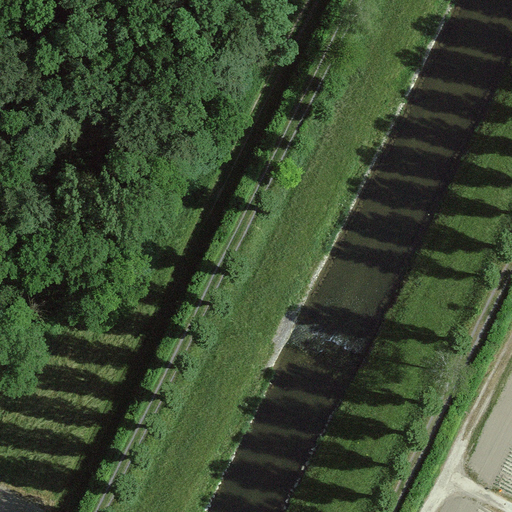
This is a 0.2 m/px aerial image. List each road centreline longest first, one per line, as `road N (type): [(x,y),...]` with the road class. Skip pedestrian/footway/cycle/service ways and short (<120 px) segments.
road 1 (track): [(63,511),(320,0)]
road 2 (track): [(101,511),(357,0)]
road 3 (track): [(511,268),(392,511)]
road 4 (track): [(511,347),(437,502)]
